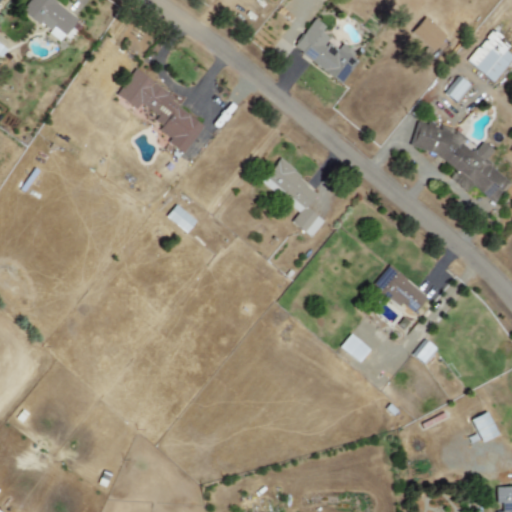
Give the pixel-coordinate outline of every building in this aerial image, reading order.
[(58,41),(75,19),(50,0),(27,0),(19,11),(58,41)] [(430,51),(444,37),(423,17),(409,32),(430,51)] [(339,84),(357,59),(339,46),(336,50),(325,42),(327,39),(319,33),(323,27),(311,19),(290,48),(339,84)] [(489,83),(511,58),(502,50),(506,45),(490,30),(464,60),(489,83)] [(114,96),(134,110),(138,104),(156,116),(151,125),(169,137),(165,144),(182,154),(203,121),(130,73),(114,96)] [(441,93),(453,104),(468,87),(455,76),(441,93)] [(407,146),(433,155),(460,177),(456,182),(466,191),(470,186),(486,199),(494,201),(509,183),(485,163),(489,150),(479,142),(471,153),(461,145),(463,139),(455,132),(426,122),(424,125),(415,122),(407,146)] [(289,223),(309,238),(321,221),(304,208),(316,191),(275,161),(258,183),(297,212),(289,223)] [(184,233),(193,222),(173,205),(164,216),(184,233)] [(425,297),(385,265),(368,287),(396,309),(400,304),(412,314),(425,297)] [(367,350),(348,334),(337,347),(356,363),(367,350)] [(422,365),(433,349),(420,340),(409,356),(422,365)] [(478,442),(494,436),(485,412),(469,419),(478,442)] [(511,511),(511,486),(493,487),(494,504),(499,504),(499,511),(494,511),(493,511),(511,511)]
